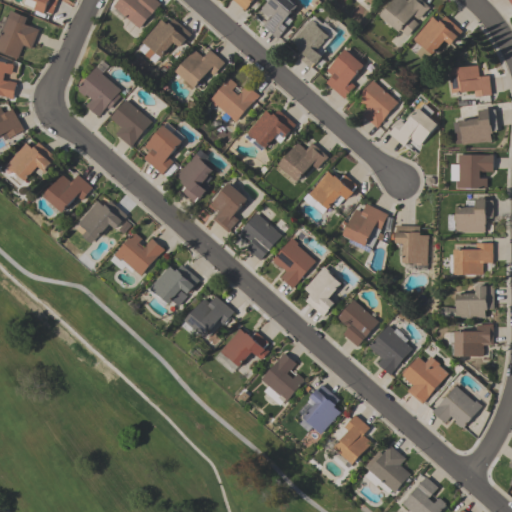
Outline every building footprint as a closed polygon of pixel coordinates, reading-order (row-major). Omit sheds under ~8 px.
[(57,0),(52,13),(51,13),(50,14),(45,12),(44,14),(40,12),(40,11),(35,9),(38,1),(35,0),(57,0)] [(156,0),(160,3),(139,28),(124,16),(120,21),(109,12),(114,6),(113,6),(118,0),(156,0)] [(253,0),(244,10),(233,0),(253,0)] [(277,38),(262,25),(269,18),(260,10),(268,1),(266,0),(290,0),(297,5),(282,23),(286,27),(277,38)] [(418,23),(406,36),(399,30),(398,31),(379,15),(391,0),(421,0),(429,7),(426,10),(425,10),(417,19),(412,15),(410,17),(418,23)] [(28,17),(25,23),(39,29),(31,48),(23,45),(18,58),(0,50),(0,19),(1,20),(3,13),(9,16),(11,10),(28,17)] [(412,39),(429,19),(431,16),(438,22),(444,15),(461,31),(449,44),(444,39),(431,54),(429,53),(423,60),(415,52),(420,46),(415,41),(412,39)] [(315,16),(322,22),(324,20),(334,29),(316,50),(322,56),(316,64),(314,62),(309,67),(297,57),(302,52),(297,47),(298,46),(292,41),(294,38),(295,38),(312,19),(315,16)] [(142,41),(159,21),(160,19),(167,24),(168,22),(169,23),(173,18),(190,34),(179,47),(174,42),(160,57),(155,51),(149,58),(144,54),(150,48),(142,41)] [(347,48),(355,55),(354,56),(364,65),(350,81),(355,85),(344,98),(326,82),(332,75),(327,70),(345,50),(346,50),(347,48)] [(209,49),(224,62),(213,75),(208,71),(194,87),(193,86),(190,89),(180,80),(183,78),(175,71),(195,49),(203,57),(209,49)] [(17,82),(13,99),(9,98),(9,97),(0,94),(0,60),(14,64),(13,65),(14,66),(14,65),(21,67),(19,75),(17,74),(16,76),(14,81),(17,82)] [(120,95),(109,108),(107,106),(98,116),(86,105),(91,99),(92,99),(95,95),(90,90),(85,95),(78,90),(79,89),(78,88),(103,60),(109,65),(102,73),(121,89),(117,93),(120,95)] [(449,68),(477,65),(478,76),(488,75),(491,94),(474,96),(473,90),(451,93),(449,68)] [(235,121),(216,104),(215,106),(208,100),(228,78),(229,79),(230,78),(236,84),(232,89),(238,94),(241,90),(240,90),(246,84),(259,95),(256,98),(255,98),(235,121)] [(373,80),(398,102),(383,118),(384,118),(380,123),(377,127),(361,114),(367,107),(357,98),(373,80)] [(126,99),(152,121),(130,146),(115,133),(121,127),(110,117),(126,99)] [(437,124),(419,146),(410,138),(403,145),(389,133),(400,120),(405,124),(419,107),(420,108),(424,103),(434,111),(429,117),(437,124)] [(12,109),(24,130),(5,140),(1,134),(0,134),(0,106),(1,106),(4,113),(12,109)] [(461,144),(461,142),(455,143),(452,122),(459,121),(459,120),(479,117),(478,109),(483,109),(483,108),(488,108),(488,109),(494,109),(497,130),(492,131),(492,132),(489,133),(490,141),(487,142),(487,141),(461,144)] [(246,132),(263,112),(265,110),(271,115),(273,112),(274,113),(277,109),(295,124),(289,131),(288,131),(284,136),(284,137),(279,143),(273,137),(265,147),(264,146),(261,151),(250,141),(250,142),(244,136),(246,133),(246,132)] [(143,158),(150,151),(144,146),(163,124),(164,125),(167,122),(174,128),(174,129),(183,137),(167,156),(172,161),(161,174),(143,158)] [(26,142),(33,148),(38,142),(56,157),(44,171),(38,165),(25,180),(24,179),(19,185),(2,170),(26,142)] [(312,142),(327,156),(324,160),(324,159),(316,168),(311,164),(297,181),(287,172),(286,173),(278,165),(279,164),(278,164),(297,142),(298,144),(299,143),(306,150),(312,142)] [(193,201),(182,191),(181,190),(185,185),(181,181),(182,180),(176,175),(178,172),(196,153),(203,159),(202,160),(213,170),(203,181),(208,185),(204,189),(205,190),(202,194),(199,198),(198,196),(193,201)] [(458,154),(489,154),(492,154),(492,171),(479,171),(479,177),(486,178),(486,186),(484,186),(484,188),(455,187),(456,180),(450,180),(450,164),(458,164),(458,154)] [(327,209),(325,207),(321,212),(312,205),(311,206),(304,199),(305,198),(303,196),(309,190),(310,191),(325,174),(325,173),(327,171),(333,176),(335,175),(339,179),(343,174),(344,175),(344,174),(356,185),(355,186),(352,190),(353,192),(350,195),(346,199),(344,197),(336,206),(332,203),(327,209)] [(78,174),(92,187),(81,199),(76,195),(62,212),(52,203),(51,204),(43,197),(44,196),(44,195),(62,174),(71,182),(78,174)] [(238,220),(230,228),(231,229),(228,232),(212,218),(219,211),(217,209),(216,209),(210,204),(229,182),(248,198),(233,215),(238,220)] [(454,230),(446,230),(446,213),(456,213),(456,206),(475,206),(475,199),(481,199),(481,198),(485,198),(485,200),(491,200),(491,201),(492,201),(492,216),(485,216),(485,223),(484,223),(484,232),(481,232),(481,231),(454,231),(454,230)] [(78,223),(95,204),(94,203),(97,200),(103,205),(105,203),(106,204),(109,200),(127,215),(115,228),(110,223),(97,238),(96,237),(91,243),(82,235),(86,230),(78,223)] [(366,203),(387,214),(379,229),(380,229),(378,232),(382,234),(380,240),(375,238),(369,252),(347,242),(348,239),(342,236),(343,235),(342,235),(355,208),(362,212),(366,203)] [(256,213),(281,235),(260,260),(246,247),(251,241),(240,231),(256,213)] [(427,239),(426,264),(415,264),(415,263),(402,262),(402,242),(395,242),(395,225),(419,226),(418,234),(428,235),(428,239),(427,239)] [(151,238),(164,249),(161,252),(140,275),(130,267),(122,260),(121,260),(114,254),(133,232),(135,234),(135,233),(141,238),(137,243),(143,249),(146,245),(145,245),(151,238)] [(315,261),(292,287),(280,277),(286,271),(280,266),(279,267),(273,261),(274,260),(273,259),(292,237),(298,243),(297,244),(315,261)] [(492,242),(492,262),(482,262),(482,273),(454,274),(453,249),(476,248),(476,243),(492,242)] [(149,288),(167,268),(166,268),(169,265),(175,270),(177,268),(177,269),(181,264),(199,280),(195,284),(196,285),(192,289),(191,288),(187,293),(182,288),(180,290),(187,296),(178,305),(171,299),(168,303),(167,302),(164,306),(158,300),(159,300),(149,291),(151,289),(149,288)] [(324,266),(332,273),(331,274),(342,283),(329,298),(335,303),(323,316),(305,301),(309,296),(309,295),(310,293),(304,288),(307,285),(307,286),(324,266)] [(493,285),(493,309),(487,309),(485,309),(485,317),(481,317),(455,317),(455,316),(441,316),(441,306),(447,306),(456,308),(456,293),(465,293),(466,285),(493,285)] [(204,298),(209,303),(216,296),(234,311),(222,324),(218,320),(204,336),(201,334),(191,334),(180,325),(204,298)] [(353,299),(378,321),(357,346),(343,334),(348,327),(337,317),(353,299)] [(492,324),(493,345),(483,345),(483,356),(454,356),(454,355),(452,355),(452,344),(448,344),(448,332),(454,332),(454,331),(476,331),(476,324),(488,324),(492,324)] [(369,346),(388,325),(394,330),(406,341),(405,342),(411,348),(406,354),(407,355),(400,363),(400,362),(391,372),(391,373),(389,375),(377,363),(382,358),(369,346)] [(237,332),(236,331),(239,328),(245,333),(246,332),(250,336),(255,331),(269,342),(264,347),(269,351),(261,360),(255,354),(252,351),(239,366),(238,365),(231,373),(214,358),(237,332)] [(281,355),(280,355),(283,352),(296,363),(290,370),(289,370),(286,373),(292,378),(297,373),(303,378),(302,379),(303,380),(284,403),(282,401),(281,402),(279,403),(276,404),(274,404),(270,403),(269,403),(268,402),(266,400),(265,399),(264,398),(264,396),(263,392),(264,389),(265,388),(266,386),(267,385),(260,379),(281,355)] [(448,373),(422,404),(407,391),(412,384),(411,384),(405,379),(405,378),(402,375),(418,356),(425,362),(430,356),(440,364),(439,365),(448,373)] [(292,417),(321,384),(339,399),(335,404),(336,404),(334,406),(340,412),(337,415),(320,434),(312,426),(308,431),(292,417)] [(434,408),(455,385),(474,402),(476,400),(482,405),(462,427),(461,426),(460,427),(454,422),(458,417),(453,411),(449,415),(450,416),(444,423),(431,411),(434,408)] [(355,414),(369,427),(362,435),(371,442),(351,464),(343,457),(344,456),(334,447),(348,431),(344,427),(355,414)] [(390,444),(405,458),(399,465),(410,474),(393,492),(391,490),(388,494),(377,484),(375,486),(364,476),(369,471),(364,467),(378,451),(382,453),(390,444)] [(402,503),(425,476),(437,487),(428,498),(434,503),(438,497),(445,503),(444,504),(445,505),(438,511),(407,511),(409,510),(402,503)]
